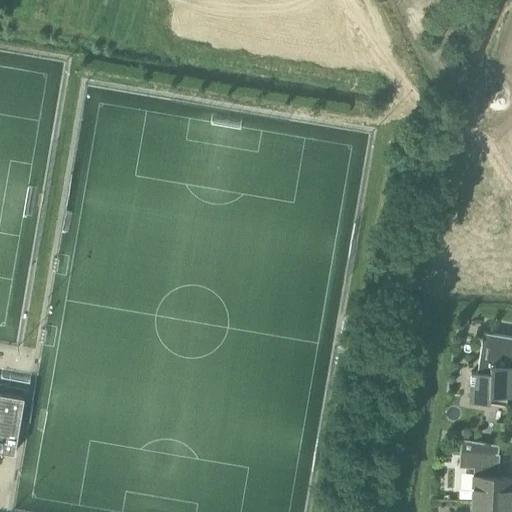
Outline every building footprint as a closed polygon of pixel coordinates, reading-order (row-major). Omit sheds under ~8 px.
[(511,336),(484,332),(478,372),(474,372),(472,402),(508,404),(508,396),(511,396),(511,336)] [(16,452),(26,396),(0,391),(0,452),(0,449),(16,452)] [(488,454),(488,443),(461,439),(460,451),(460,452),(488,454)] [(488,454),(460,452),(459,463),(474,464),(472,501),(511,503),(511,477),(495,476),(495,466),(487,465),(488,454)] [(510,511),(511,503),(472,501),(472,511),(510,511)]
